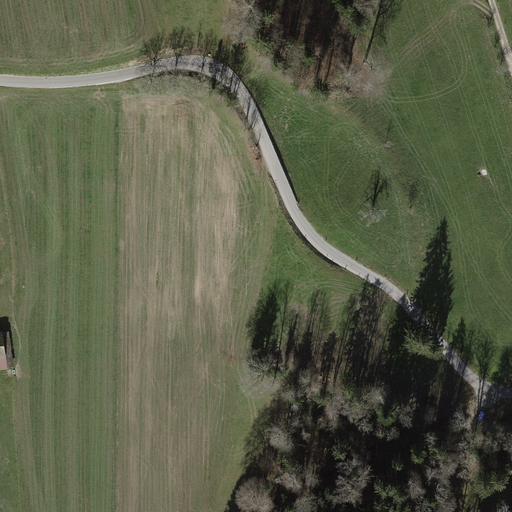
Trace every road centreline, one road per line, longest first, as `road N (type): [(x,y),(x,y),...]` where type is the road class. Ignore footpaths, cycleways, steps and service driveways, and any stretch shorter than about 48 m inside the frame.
road 1 (unclassified): [(511,392),(498,394),(468,378),(406,305),(331,255),(300,223),(246,102),(210,70),(171,63),(41,82),(0,78)]
road 2 (track): [(485,387),(458,448),(450,511)]
